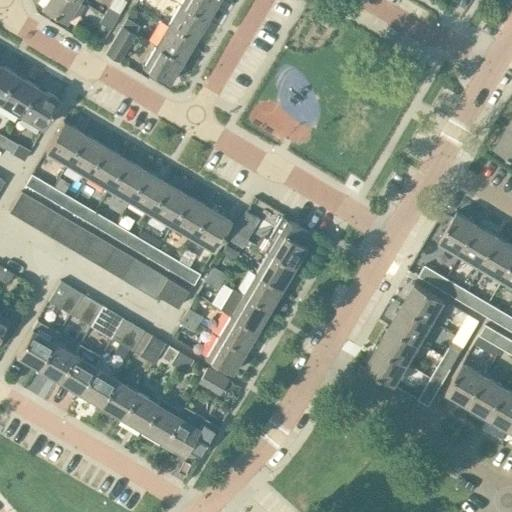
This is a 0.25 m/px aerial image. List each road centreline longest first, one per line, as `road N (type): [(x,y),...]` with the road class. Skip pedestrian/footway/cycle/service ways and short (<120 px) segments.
road 1 (residential): [(209,511),(0,394)]
road 2 (residential): [(392,237),(190,119)]
road 3 (residential): [(511,488),(318,362)]
road 4 (residential): [(209,511),(318,362)]
road 5 (residential): [(147,313),(0,240)]
road 6 (residential): [(0,208),(85,68)]
road 7 (residential): [(318,362),(392,237)]
road 8 (residential): [(190,119),(260,0)]
road 9 (residential): [(492,65),(378,0)]
